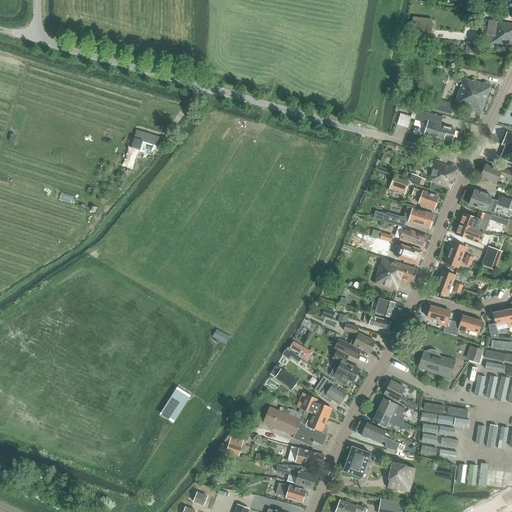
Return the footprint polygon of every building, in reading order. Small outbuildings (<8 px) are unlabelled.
[(410,41),(430,43),(432,23),(412,21),(410,41)] [(493,44),(511,47),(511,25),(488,21),(486,36),(494,38),(493,44)] [(465,54),(473,55),(475,43),(466,42),(465,54)] [(454,105),(481,114),(490,88),(473,82),(472,83),(464,80),(463,82),(454,105)] [(433,111),(451,116),(455,105),(436,100),(433,111)] [(436,138),(451,142),(455,131),(440,126),(442,118),(418,111),(415,121),(424,124),(425,121),(428,122),(424,136),(436,140),(436,138)] [(397,125),(408,129),(411,118),(400,115),(397,125)] [(132,148),(140,150),(143,141),(156,145),(159,138),(137,131),(132,148)] [(511,135),(507,133),(502,145),(506,147),(511,149),(511,135)] [(511,149),(506,147),(501,158),(511,162),(511,149)] [(434,189),(436,184),(450,190),(457,169),(434,162),(427,182),(432,183),(430,188),(434,189)] [(481,177),(497,183),(500,175),(510,180),(511,180),(511,173),(499,168),(498,170),(486,165),(481,177)] [(409,182),(422,187),(425,180),(412,175),(409,182)] [(390,187),(405,193),(409,182),(395,176),(390,187)] [(421,198),(419,204),(434,209),(435,207),(436,207),(437,204),(436,202),(438,197),(424,192),(415,189),(413,195),(421,198)] [(469,205),(486,211),(491,197),(479,192),(478,194),(474,192),(469,205)] [(497,205),(508,209),(511,200),(500,196),(497,205)] [(383,221),(404,227),(405,221),(430,228),(430,226),(432,226),(433,222),(431,221),(434,214),(407,207),(404,218),(386,213),(383,221)] [(476,219),(482,221),(485,215),(484,214),(479,212),(476,219)] [(459,225),(479,232),(484,234),(492,215),(485,213),(484,214),(485,215),(482,221),(476,219),(463,214),(459,225)] [(456,235),(481,244),(486,246),(489,237),(484,235),(484,234),(479,232),(459,225),(456,235)] [(400,240),(424,249),(428,237),(404,228),(400,240)] [(380,238),(391,242),(393,236),(381,233),(380,238)] [(377,253),(387,257),(391,242),(380,240),(377,253)] [(449,252),(462,257),(466,247),(453,242),(449,252)] [(398,258),(418,265),(423,251),(413,248),(413,249),(402,246),(398,258)] [(481,266),(492,270),(499,250),(488,246),(481,266)] [(445,263),(458,268),(462,257),(449,252),(445,263)] [(374,283),(397,290),(400,280),(413,284),(417,269),(381,258),(374,283)] [(442,270),(438,281),(451,286),(455,275),(442,270)] [(438,281),(434,292),(447,296),(451,286),(438,281)] [(336,285),(334,292),(344,295),(345,288),(346,288),(336,285)] [(377,304),(375,312),(390,317),(395,303),(372,296),(370,301),(377,304)] [(443,333),(450,335),(454,322),(448,320),(450,312),(431,306),(427,318),(439,321),(438,324),(445,326),(443,333)] [(495,324),(488,325),(491,338),(498,337),(496,325),(508,323),(509,328),(511,327),(511,309),(493,313),(495,324)] [(363,323),(388,330),(390,322),(366,315),(363,323)] [(450,335),(457,337),(459,330),(465,333),(466,330),(478,333),(482,322),(463,316),(460,324),(454,322),(450,335)] [(344,329),(357,333),(358,326),(346,323),(344,329)] [(213,336),(225,343),(229,336),(217,329),(213,336)] [(362,349),(370,353),(375,341),(359,333),(357,337),(354,336),(351,343),(362,349)] [(338,348),(349,354),(357,358),(362,349),(343,339),(338,348)] [(290,348),(299,354),(303,347),(294,342),(290,348)] [(357,374),(360,368),(346,361),(349,354),(338,348),(333,357),(338,359),(331,375),(338,379),(337,380),(346,385),(349,379),(353,382),(354,381),(355,381),(357,380),(359,376),(358,375),(357,374)] [(469,360),(479,363),(483,351),(473,348),(469,360)] [(418,368),(449,378),(454,362),(440,357),(440,356),(439,354),(438,353),(436,352),(435,351),(433,350),(431,350),(429,351),(427,352),(427,353),(424,352),(418,368)] [(275,378),(292,390),(298,381),(275,366),(270,372),(269,374),(275,378)] [(330,402),(332,399),(339,405),(346,394),(333,384),(333,383),(325,377),(315,390),(324,396),(323,397),(330,402)] [(390,380),(383,395),(384,395),(390,398),(404,405),(407,398),(401,395),(405,387),(390,380)] [(190,396),(181,390),(164,417),(173,423),(190,396)] [(312,414),(312,413),(327,419),(332,408),(317,402),(318,399),(302,392),(296,406),(300,408),(312,414)] [(378,410),(402,422),(405,417),(402,415),(405,409),(383,398),(378,410)] [(293,438),(312,446),(314,442),(323,446),(328,434),(326,434),(328,428),(324,427),(327,419),(312,413),(312,414),(300,408),(298,412),(291,409),(289,415),(269,407),(263,422),(294,435),(293,438)] [(372,422),(385,428),(388,422),(399,428),(402,422),(378,410),(372,422)] [(383,438),(385,433),(367,424),(362,436),(369,439),(380,442),(381,441),(386,443),(386,448),(396,451),(399,444),(383,438)] [(228,452),(240,455),(243,445),(231,441),(228,452)] [(289,459),(308,464),(309,461),(322,465),(325,455),(310,451),(292,447),(289,459)] [(343,471),(361,478),(370,454),(353,447),(343,471)] [(387,488),(410,493),(415,469),(392,464),(387,488)] [(289,475),(287,482),(312,490),(316,476),(307,473),(309,467),(280,465),(278,472),(289,475)] [(286,498),(302,503),(306,491),(290,486),(280,483),(276,494),(286,497),(286,498)] [(207,496),(197,493),(194,502),(204,505),(207,496)] [(378,510),(388,511),(399,511),(401,504),(380,500),(378,510)] [(335,511),(362,511),(363,509),(357,506),(356,508),(340,501),(335,511)]
